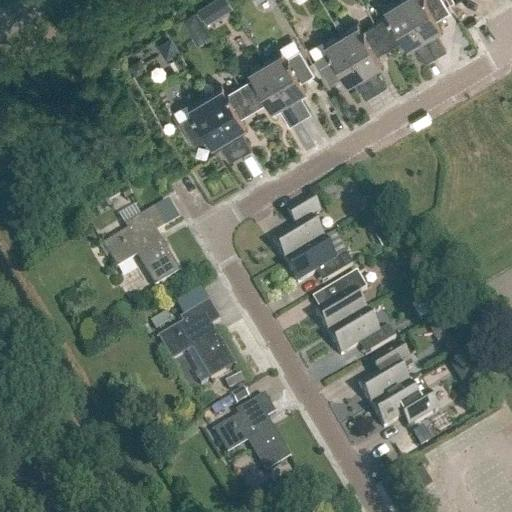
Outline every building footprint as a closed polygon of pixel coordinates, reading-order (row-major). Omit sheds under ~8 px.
[(434,58),(399,0),(395,0),(382,8),(387,16),(373,24),(388,48),(401,40),(408,52),(414,49),(423,64),(434,58)] [(399,0),(434,58),(445,51),(436,36),(442,32),(435,20),(448,12),(440,0),(399,0)] [(210,3),(198,11),(206,25),(218,17),(210,3)] [(180,19),(190,43),(202,38),(192,14),(180,19)] [(375,56),(388,48),(373,24),(360,32),(356,24),(339,34),(375,93),(385,87),(376,71),(382,68),(375,56)] [(375,93),(339,34),(322,44),(327,52),(314,60),(328,84),(341,76),(348,88),(355,84),(364,100),(375,93)] [(161,53),(172,55),(178,51),(170,38),(156,46),(161,53)] [(280,51),(263,61),(298,120),(309,113),(300,98),(306,94),(299,82),(312,74),(298,50),(284,59),(280,51)] [(141,73),(143,65),(139,59),(128,66),(135,77),(141,73)] [(287,127),(298,120),(263,61),(246,71),(251,79),(238,86),(252,111),(265,103),(272,115),(278,111),(287,127)] [(239,118),(252,111),(238,86),(225,94),(220,86),(203,96),(239,155),(249,149),(240,134),(246,130),(239,118)] [(228,162),(239,155),(203,96),(186,106),(191,114),(177,122),(192,146),(205,138),(213,150),(219,146),(228,162)] [(125,201),(132,198),(128,191),(121,195),(125,201)] [(271,243),(284,264),(323,241),(310,220),(319,214),(311,200),(286,215),(294,229),(271,243)] [(367,214),(374,210),(367,200),(360,205),(367,214)] [(98,216),(111,209),(107,202),(94,209),(98,216)] [(154,289),(178,275),(155,236),(163,231),(152,212),(123,229),(126,233),(101,248),(115,271),(136,259),(154,289)] [(382,251),(395,243),(388,231),(375,239),(382,251)] [(335,262),(323,241),(284,264),(297,286),(320,272),(327,283),(352,268),(345,257),(335,262)] [(404,287),(414,281),(408,270),(397,277),(404,287)] [(314,315),(327,336),(366,313),(357,298),(366,292),(356,275),(331,290),(337,301),(314,315)] [(210,382),(234,367),(210,329),(218,324),(207,305),(179,322),(181,326),(156,341),(170,363),(191,350),(210,382)] [(379,334),(366,313),(327,336),(340,358),(363,344),(370,355),(395,340),(388,329),(379,334)] [(155,333),(171,324),(166,314),(150,323),(155,333)] [(449,355),(457,350),(441,325),(429,332),(437,345),(442,342),(449,355)] [(357,387),(370,408),(409,385),(402,374),(412,368),(399,347),(369,365),(375,376),(357,387)] [(418,401),(409,385),(370,408),(383,430),(401,419),(407,430),(438,412),(428,395),(418,401)] [(237,407),(249,400),(243,390),(231,397),(237,407)] [(266,475),(289,461),(266,421),(274,417),(263,398),(234,415),(237,419),(212,434),(225,456),(247,443),(266,475)] [(428,434),(436,429),(432,422),(424,427),(428,434)] [(433,487),(421,469),(412,475),(423,493),(433,487)] [(265,504),(279,495),(270,480),(255,489),(265,504)]
